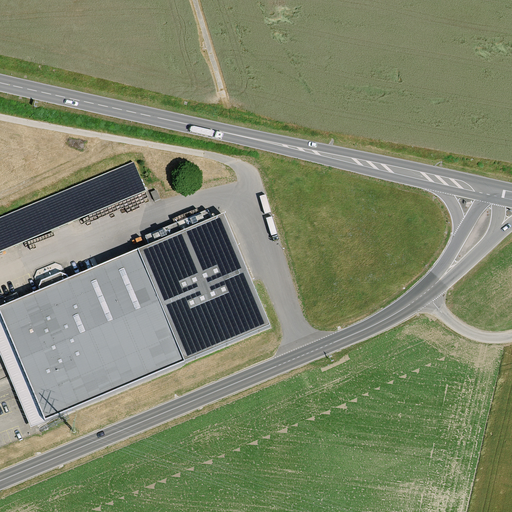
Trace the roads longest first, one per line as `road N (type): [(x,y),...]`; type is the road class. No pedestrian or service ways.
road 1 (secondary): [(501,195),(495,222),(426,297),(0,480)]
road 2 (secondary): [(501,195),(0,83)]
road 3 (track): [(240,162),(0,117)]
